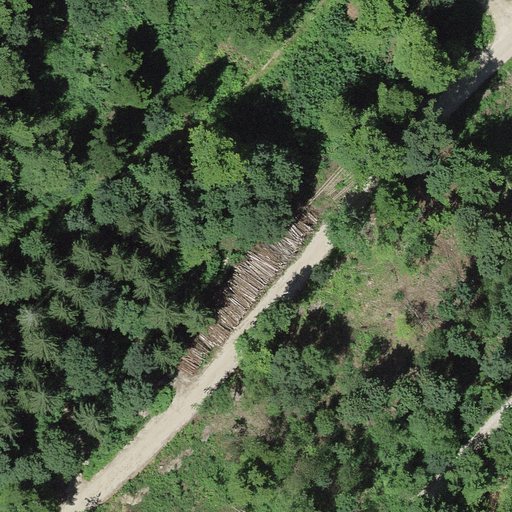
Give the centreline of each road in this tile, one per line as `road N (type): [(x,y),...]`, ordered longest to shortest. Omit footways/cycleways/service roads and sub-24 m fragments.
road 1 (track): [(73,511),(263,339),(511,40)]
road 2 (track): [(511,405),(416,511)]
